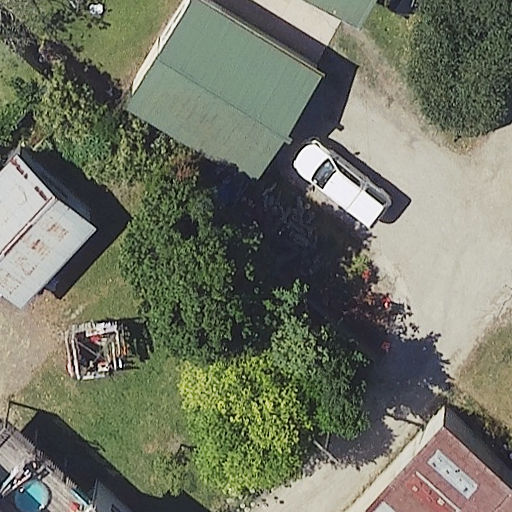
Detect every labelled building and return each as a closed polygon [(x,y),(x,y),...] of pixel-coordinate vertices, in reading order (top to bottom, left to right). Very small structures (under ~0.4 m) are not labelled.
[(333,61),(229,0),(196,0),(141,92),(269,168),(333,61)] [(390,0),(347,0),(382,17),(390,0)] [(29,142),(0,174),(0,266),(36,299),(112,217),(29,142)] [(511,511),(511,462),(458,414),(380,501),(392,511),(511,511)] [(50,511),(0,465),(0,511),(160,511),(121,476),(87,511),(50,511)]
